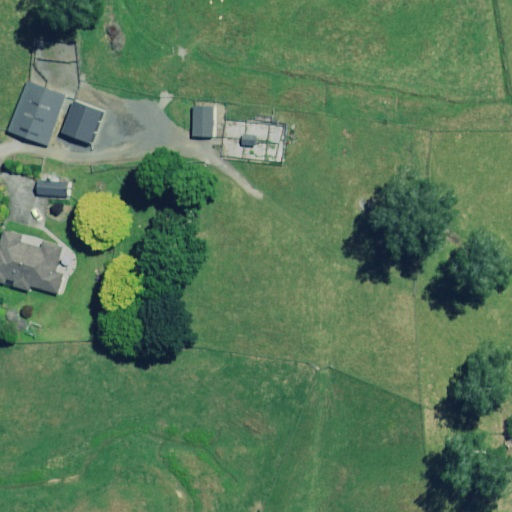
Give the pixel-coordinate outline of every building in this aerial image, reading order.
[(69,97),(31,83),(13,132),(51,146),(69,97)] [(109,114),(79,102),(66,133),(96,145),(109,114)] [(218,107),(196,106),(195,137),(217,138),(218,107)] [(262,138),(246,135),(245,144),(260,147),(262,138)] [(59,177),(41,176),(41,196),(74,197),(74,183),(59,182),(59,177)] [(25,237),(8,232),(3,246),(0,244),(0,282),(32,292),(33,287),(62,296),(68,276),(59,273),(66,248),(47,243),(45,249),(23,243),(25,237)]
